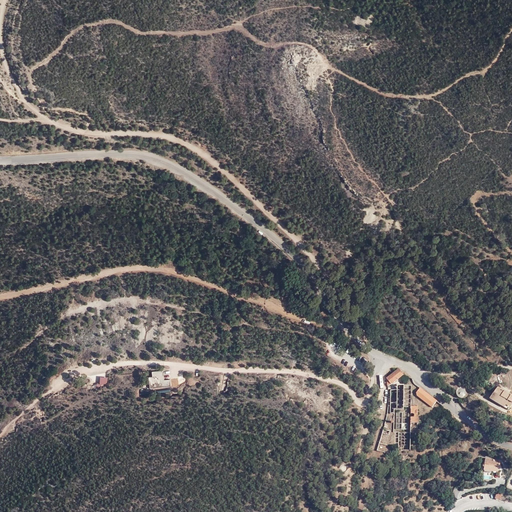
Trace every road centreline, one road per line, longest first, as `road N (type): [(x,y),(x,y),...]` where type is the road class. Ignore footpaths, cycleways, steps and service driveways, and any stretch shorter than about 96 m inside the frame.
road 1 (unclassified): [(0,159),(133,153),(176,166),(282,244),(349,330),(385,357)]
road 2 (track): [(373,351),(329,274),(202,151),(168,135),(86,131)]
road 3 (track): [(0,295),(150,267),(265,302)]
road 4 (unclassified): [(511,446),(385,357)]
road 5 (track): [(86,131),(46,118),(26,101),(0,35)]
